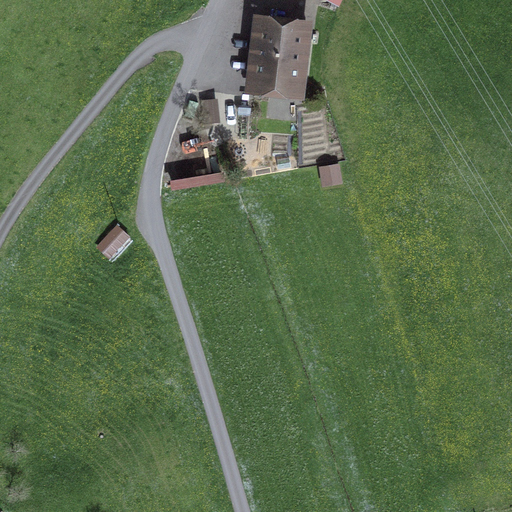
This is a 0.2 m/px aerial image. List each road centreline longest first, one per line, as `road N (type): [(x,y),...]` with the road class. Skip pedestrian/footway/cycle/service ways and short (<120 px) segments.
road 1 (unclassified): [(218,0),(168,117),(150,192),(242,511)]
road 2 (track): [(0,233),(134,57),(162,37),(200,39)]
